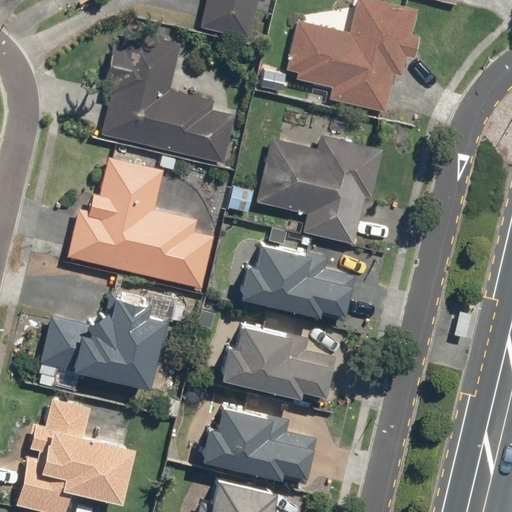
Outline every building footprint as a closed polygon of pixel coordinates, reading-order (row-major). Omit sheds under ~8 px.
[(260,2),(260,0),(201,0),(195,27),(244,38),(253,1),(260,2)] [(408,33),(414,7),(384,0),(350,0),(344,30),(292,18),(278,75),(326,87),(324,97),(381,111),(390,73),(398,75),(402,58),(409,59),(415,35),(408,33)] [(108,83),(96,133),(219,163),(231,113),(208,107),(210,98),(167,87),(179,41),(122,27),(117,46),(107,44),(98,81),(108,83)] [(367,198),(379,148),(315,132),(311,147),(266,136),(251,201),(300,213),(296,230),(348,242),(359,196),(367,198)] [(72,206),(60,256),(197,288),(210,234),(190,230),(193,217),(150,207),(159,168),(103,154),(94,192),(86,190),(82,209),(72,206)] [(249,189),(225,183),(220,209),(243,214),(249,189)] [(238,263),(231,297),(310,315),(311,308),(340,314),(349,273),(321,266),(323,254),(252,238),(246,265),(238,263)] [(47,313),(35,363),(141,388),(158,318),(139,313),(142,302),(106,294),(103,308),(80,321),(47,313)] [(219,343),(211,378),(320,404),(332,354),(301,347),(304,336),(233,319),(227,345),(219,343)] [(28,421),(9,503),(47,511),(60,511),(65,492),(114,503),(127,446),(78,435),(85,406),(45,397),(39,423),(28,421)] [(199,425),(191,459),(300,484),(311,436),(280,429),(283,416),(260,411),(259,415),(214,405),(209,427),(199,425)] [(277,511),(265,509),(270,491),(208,477),(202,500),(196,499),(192,511),(277,511)]
